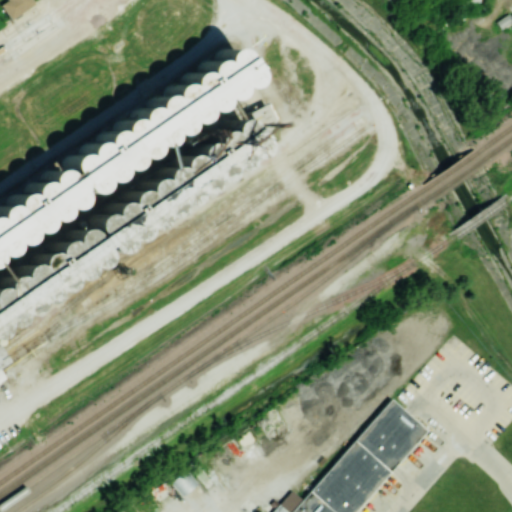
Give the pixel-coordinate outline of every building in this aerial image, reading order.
[(3,0),(0,2),(0,6),(8,19),(33,3),(30,0),(3,0)] [(458,0),(462,8),(479,1),(478,0),(458,0)] [(0,202),(0,250),(71,203),(70,186),(81,192),(247,80),(246,71),(230,47),(219,47),(211,59),(201,59),(194,71),(184,71),(177,82),(167,83),(160,94),(149,94),(142,106),(132,106),(125,118),(115,118),(108,129),(99,129),(91,141),(82,141),(74,154),(59,154),(59,168),(50,169),(0,202)] [(272,134),(266,105),(248,108),(244,124),(224,119),(219,136),(227,146),(219,144),(216,129),(0,280),(0,377),(1,377),(0,375),(0,325),(255,147),(254,138),(272,134)] [(351,511),(423,429),(388,398),(300,499),(289,490),(269,511),(351,511)] [(195,484),(186,469),(169,479),(178,495),(195,484)]
